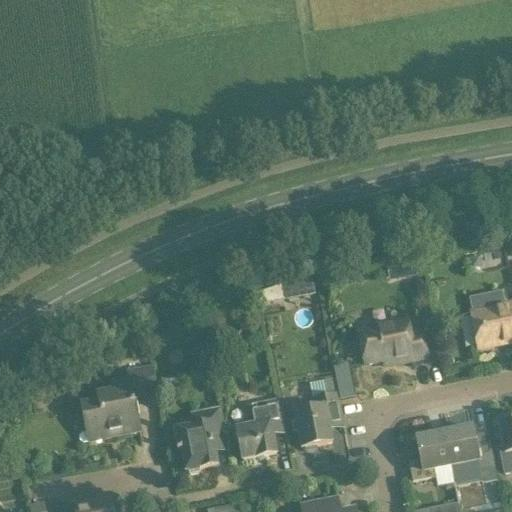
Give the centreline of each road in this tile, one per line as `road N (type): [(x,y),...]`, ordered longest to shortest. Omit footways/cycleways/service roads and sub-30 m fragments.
road 1 (secondary): [(0,335),(61,295),(202,228),(286,202),(511,155)]
road 2 (residential): [(511,381),(398,403),(380,416),(375,437),(389,511)]
road 3 (residential): [(147,511),(139,474),(38,494)]
